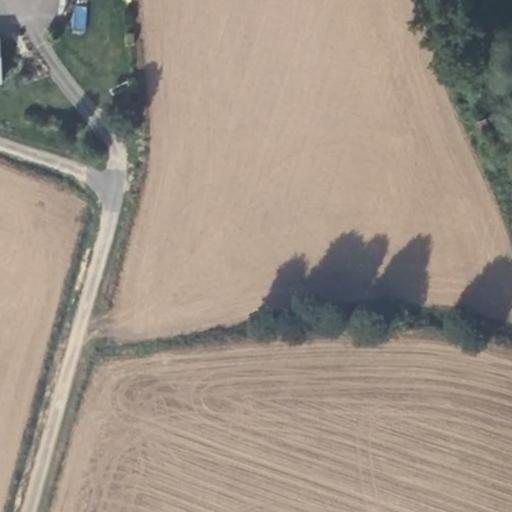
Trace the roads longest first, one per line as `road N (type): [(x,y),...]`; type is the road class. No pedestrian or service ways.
road 1 (unclassified): [(30,511),(113,201)]
road 2 (unclassified): [(113,201),(115,148),(47,55),(26,0)]
road 3 (unclassified): [(113,201),(89,174),(0,142)]
